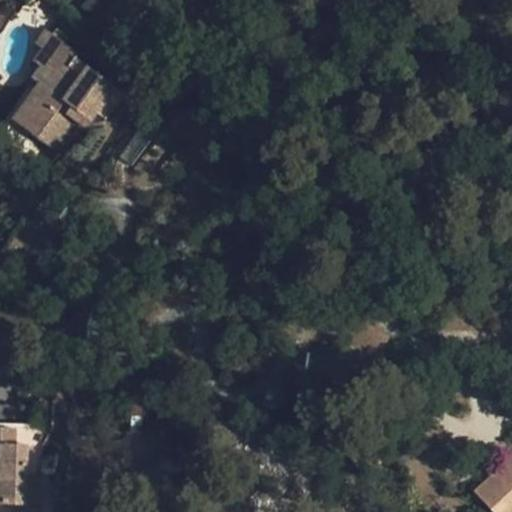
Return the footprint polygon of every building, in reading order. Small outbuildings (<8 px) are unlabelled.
[(89,0),(83,7),(93,18),(107,4),(103,0),(89,0)] [(78,53),(46,30),(36,44),(42,50),(34,62),(40,66),(32,78),(38,83),(13,120),(59,152),(81,122),(87,126),(102,105),(112,112),(125,94),(115,87),(74,57),(78,53)] [(15,429),(0,428),(0,503),(19,504),(25,504),(26,477),(28,445),(15,444),(15,429)] [(492,511),(511,511),(511,463),(495,479),(493,477),(475,493),(492,511)] [(32,511),(33,477),(26,477),(25,504),(19,504),(18,511),(32,511)]
